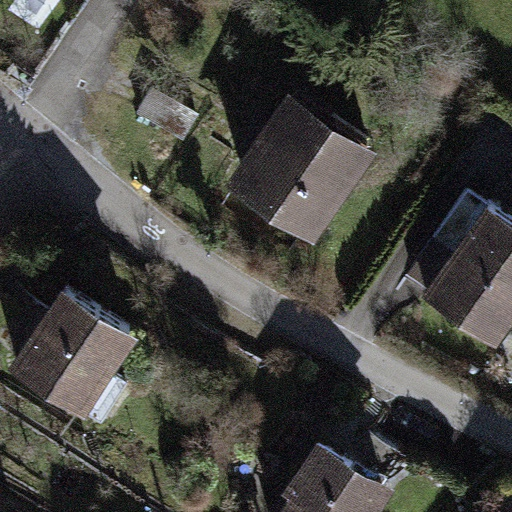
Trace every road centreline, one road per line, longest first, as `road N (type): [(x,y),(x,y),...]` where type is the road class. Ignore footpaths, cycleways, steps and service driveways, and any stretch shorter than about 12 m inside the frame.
road 1 (residential): [(511,438),(32,163)]
road 2 (residential): [(134,0),(32,163)]
